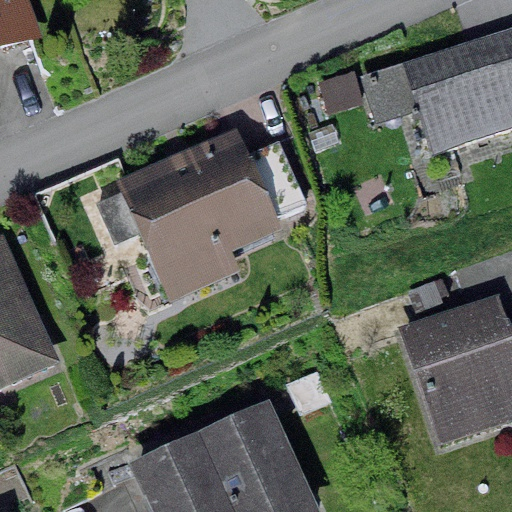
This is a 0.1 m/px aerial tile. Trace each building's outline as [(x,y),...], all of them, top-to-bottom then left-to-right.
[(0,0),(0,49),(27,40),(12,0),(0,0)] [(511,43),(465,58),(464,54),(400,74),(427,159),(511,132),(511,43)] [(263,228),(300,212),(274,152),(237,168),(229,150),(123,196),(160,281),(266,235),(263,228)] [(400,340),(436,446),(511,420),(511,347),(504,350),(494,317),(511,310),(511,252),(450,273),(465,318),(400,340)] [(0,386),(43,367),(0,268),(0,386)] [(447,280),(427,288),(434,307),(455,300),(447,280)] [(303,511),(261,419),(197,448),(225,511),(303,511)] [(225,511),(197,448),(132,477),(148,511),(225,511)]
